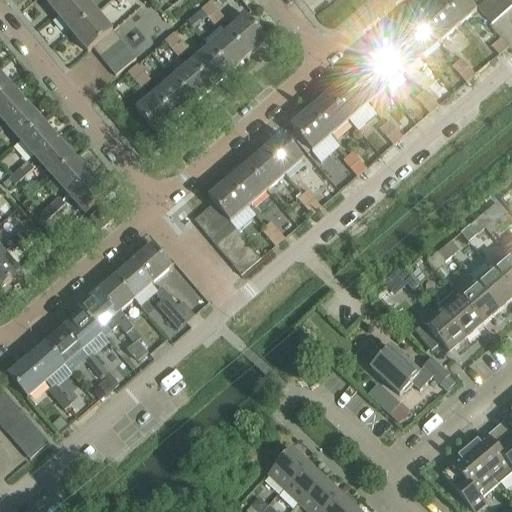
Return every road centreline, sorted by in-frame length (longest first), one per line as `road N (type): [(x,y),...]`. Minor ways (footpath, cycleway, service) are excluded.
road 1 (residential): [(230,309),(511,63)]
road 2 (residential): [(0,510),(230,309)]
road 3 (residential): [(159,205),(0,15)]
road 4 (residential): [(159,205),(324,60)]
road 5 (residential): [(0,346),(147,214)]
road 6 (residential): [(399,471),(511,377)]
road 7 (residential): [(230,309),(147,214)]
